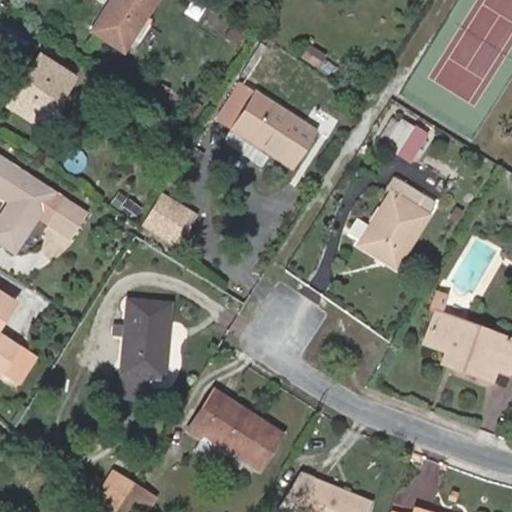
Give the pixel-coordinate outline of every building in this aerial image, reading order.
[(145,31),(152,20),(146,16),(156,0),(114,0),(94,32),(124,52),(140,27),(145,31)] [(303,58),(318,68),(326,57),(311,47),(303,58)] [(10,107),(41,127),(73,78),(41,58),(10,107)] [(210,133),(269,170),(277,157),(295,169),(318,132),(241,84),(210,133)] [(161,97),(177,108),(182,99),(167,89),(161,97)] [(412,161),(427,137),(399,120),(397,123),(391,119),(378,141),(412,161)] [(38,216),(53,193),(0,159),(0,192),(13,201),(0,220),(0,246),(13,255),(38,216)] [(359,245),(395,268),(435,205),(398,182),(370,227),(358,219),(349,234),(361,242),(359,245)] [(38,216),(50,224),(65,201),(53,193),(38,216)] [(143,222),(177,243),(194,215),(160,194),(143,222)] [(65,201),(50,224),(72,238),(87,214),(65,201)] [(449,297),(438,293),(432,310),(437,312),(442,314),(449,297)] [(0,371),(16,347),(0,337),(0,322),(12,304),(0,295),(0,371)] [(144,361),(165,363),(169,304),(127,300),(121,372),(144,374),(144,361)] [(443,363),(491,382),(497,369),(510,374),(511,369),(511,339),(442,314),(437,312),(425,342),(446,350),(443,363)] [(144,374),(164,376),(165,363),(144,361),(144,374)] [(259,470),(282,435),(214,390),(188,430),(200,438),(203,434),(259,470)] [(140,473),(122,462),(115,473),(133,484),(140,473)] [(115,473),(113,471),(96,498),(111,511),(115,511),(133,484),(115,473)] [(369,511),(373,504),(300,476),(279,511),(369,511)] [(146,511),(155,498),(133,484),(115,511),(146,511)]
